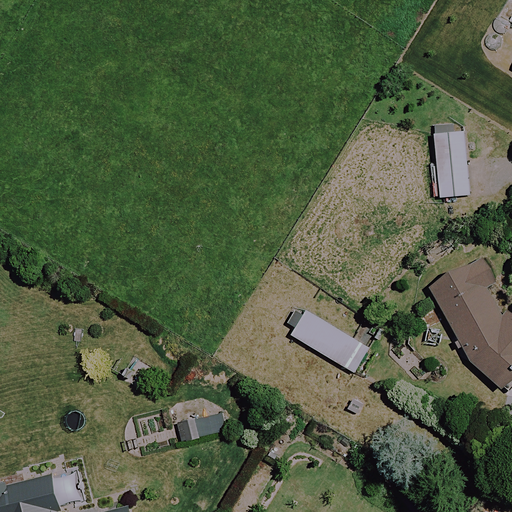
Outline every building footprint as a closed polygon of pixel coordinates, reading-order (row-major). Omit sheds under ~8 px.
[(470,197),(466,133),(436,135),(440,199),(470,197)] [(511,382),(511,313),(504,316),(489,286),(497,283),(485,258),(431,284),(464,353),(502,393),(511,382)] [(377,353),(299,305),(288,323),(285,329),(363,376),(377,353)] [(225,433),(221,415),(178,425),(182,443),(225,433)] [(108,511),(61,511),(53,475),(0,487),(0,511),(128,511),(128,508),(108,511)]
